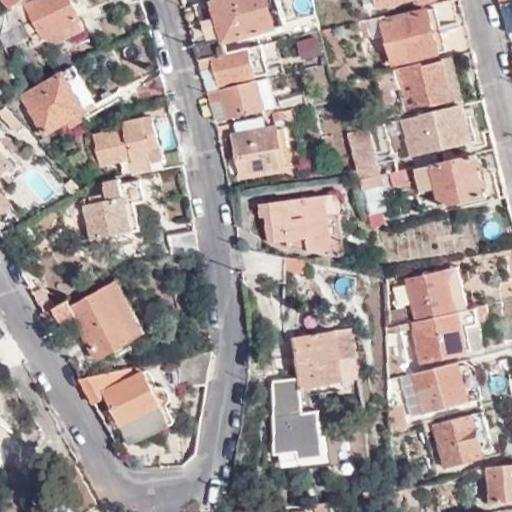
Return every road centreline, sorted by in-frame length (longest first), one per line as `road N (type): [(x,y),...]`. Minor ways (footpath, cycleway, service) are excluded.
road 1 (residential): [(0,284),(109,478),(136,496),(175,496),(204,472),(227,348),(197,159),(157,0)]
road 2 (residential): [(474,0),(511,159)]
